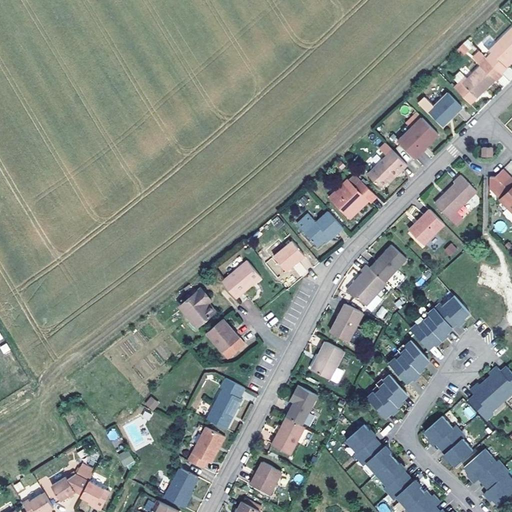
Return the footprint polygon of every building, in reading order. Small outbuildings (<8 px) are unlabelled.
[(511,61),(511,31),(492,52),(495,54),(489,60),(504,74),(510,69),(507,66),(511,61)] [(467,39),(456,50),(463,58),(474,46),(467,39)] [(489,60),(483,53),(477,59),(484,67),(470,80),(468,78),(463,73),(456,79),(461,85),(457,89),(473,106),(498,81),(499,82),(505,76),(504,74),(489,60)] [(428,98),(422,104),(431,114),(432,112),(446,126),(465,108),(451,93),(437,106),(428,98)] [(422,149),(424,151),(440,135),(424,118),(400,142),(414,156),(422,149)] [(416,158),(424,151),(422,149),(414,156),(416,158)] [(400,169),(403,172),(409,166),(393,150),(368,174),(382,187),(387,181),(400,169)] [(390,184),(403,172),(400,169),(387,181),(390,184)] [(511,180),(500,169),(495,174),(490,174),(490,178),(498,186),(496,189),(502,195),(498,199),(511,213),(511,180)] [(476,189),(460,174),(453,181),(455,183),(438,200),(452,214),(476,189)] [(333,199),(348,215),(357,207),(361,211),(367,206),(364,203),(369,199),(371,202),(373,203),(379,198),(363,182),(358,187),(351,180),(333,199)] [(452,214),(438,200),(435,204),(449,217),(452,214)] [(353,220),(361,211),(357,207),(348,215),(353,220)] [(444,224),(429,208),(408,229),(423,244),(444,224)] [(320,249),(327,242),(331,238),(334,240),(346,229),(331,213),(319,225),(317,222),(311,217),(300,227),(306,233),(320,249)] [(309,256),(296,241),(278,257),(290,272),(309,256)] [(388,243),(368,266),(385,281),(405,257),(388,243)] [(451,243),(443,250),(450,257),(457,249),(451,243)] [(251,261),(226,282),(240,299),(265,278),(251,261)] [(366,304),(386,282),(385,281),(368,266),(365,264),(360,270),(362,271),(346,290),(355,297),(356,295),(366,304)] [(218,315),(211,307),(209,304),(214,300),(205,290),(183,307),(201,328),(218,315)] [(438,307),(432,312),(450,333),(467,318),(452,301),(441,310),(438,307)] [(363,311),(345,302),(330,330),(348,339),(363,311)] [(376,315),(381,319),(387,310),(381,306),(376,315)] [(450,333),(432,312),(426,317),(428,319),(423,324),(440,343),(450,333)] [(419,319),(423,324),(428,319),(426,317),(424,315),(419,319)] [(249,346),(227,319),(211,333),(232,359),(249,346)] [(413,324),(415,327),(417,328),(423,324),(419,319),(413,324)] [(429,352),(440,343),(423,324),(417,328),(415,327),(410,331),(429,352)] [(319,355),(311,370),(330,380),(345,351),(326,341),(319,355)] [(410,344),(405,349),(406,350),(400,356),(402,358),(416,375),(428,365),(410,344)] [(406,350),(405,349),(403,347),(397,352),(398,354),(400,356),(406,350)] [(391,360),(393,362),(395,364),(402,358),(400,356),(398,354),(391,360)] [(114,358),(107,360),(110,369),(117,367),(114,358)] [(395,364),(393,362),(388,366),(406,387),(418,377),(416,375),(402,358),(395,364)] [(501,370),(507,365),(504,361),(498,366),(501,370)] [(511,370),(507,365),(501,370),(498,366),(494,362),(486,368),(488,370),(483,375),(505,400),(511,393),(511,370)] [(475,393),(470,397),(488,419),(493,413),(492,411),(505,400),(483,375),(476,381),(475,379),(467,385),(472,390),(475,393)] [(223,388),(207,419),(226,428),(242,398),(240,397),(245,387),(226,378),(221,387),(223,388)] [(388,378),(382,383),(384,385),(379,390),(381,392),(395,409),(406,399),(388,378)] [(379,390),(384,385),(382,383),(381,381),(376,386),(378,388),(379,390)] [(293,403),(286,417),(302,425),(317,395),(298,385),(293,395),(296,397),(293,403)] [(375,396),(381,392),(379,390),(378,388),(372,393),(374,395),(375,396)] [(397,411),(395,409),(381,392),(375,396),(374,395),(368,399),(385,420),(397,411)] [(153,411),(160,402),(150,396),(144,404),(153,411)] [(289,455),(304,426),(302,425),(286,417),(271,445),(289,455)] [(427,432),(436,443),(440,439),(445,445),(462,430),(457,425),(454,427),(444,417),(427,432)] [(371,440),(375,437),(365,425),(347,441),(357,452),(354,455),(359,460),(376,446),(371,440)] [(115,427),(106,432),(110,441),(120,436),(115,427)] [(211,463),(213,459),(224,437),(205,427),(198,440),(188,460),(204,468),(207,461),(211,463)] [(462,430),(445,445),(451,451),(446,455),(456,466),(474,451),(464,440),(468,437),(462,430)] [(380,442),(375,437),(371,440),(376,446),(380,442)] [(440,439),(436,443),(441,449),(445,445),(440,439)] [(380,442),(376,446),(381,451),(385,448),(380,442)] [(445,445),(441,449),(446,455),(451,451),(445,445)] [(381,451),(376,446),(359,460),(364,466),(367,463),(377,474),(395,459),(385,448),(381,451)] [(124,467),(134,461),(128,449),(117,455),(124,467)] [(484,475),(489,481),(506,466),(501,460),(498,463),(486,450),(466,467),(471,473),(469,475),(475,482),(479,479),(484,475)] [(402,475),(405,471),(395,459),(377,474),(388,486),(385,489),(389,495),(406,480),(402,475)] [(281,471),(262,462),(250,484),(269,494),(281,471)] [(511,472),(506,466),(489,481),(494,487),(490,491),(486,494),(492,501),(494,499),(499,505),(503,501),(511,493),(511,479),(508,475),(511,472)] [(87,481),(91,473),(78,467),(74,474),(73,474),(64,479),(63,477),(49,485),(59,501),(72,492),(79,496),(87,481)] [(181,467),(166,496),(184,506),(191,493),(199,477),(181,467)] [(410,476),(405,471),(402,475),(406,480),(410,476)] [(484,475),(479,479),(485,485),(489,481),(484,475)] [(410,476),(406,480),(411,485),(415,482),(410,476)] [(411,485),(406,480),(389,495),(394,500),(398,496),(409,508),(426,494),(415,482),(411,485)] [(13,485),(16,492),(24,489),(20,481),(13,485)] [(92,504),(90,507),(97,511),(106,491),(87,481),(79,496),(78,497),(86,501),(92,504)] [(489,481),(485,485),(490,491),(494,487),(489,481)] [(44,511),(52,507),(42,491),(28,500),(27,498),(21,502),(26,511),(44,511)] [(434,511),(433,510),(437,506),(442,502),(436,495),(434,497),(428,491),(426,494),(409,508),(408,510),(409,511),(434,511)] [(193,494),(191,493),(184,506),(186,507),(193,494)] [(175,511),(176,511),(157,500),(150,511),(175,511)] [(259,511),(260,511),(245,504),(241,501),(235,511),(259,511)] [(390,511),(384,502),(377,507),(380,511),(390,511)]
